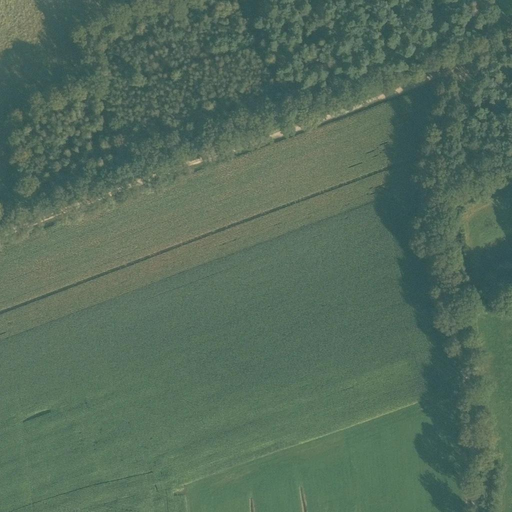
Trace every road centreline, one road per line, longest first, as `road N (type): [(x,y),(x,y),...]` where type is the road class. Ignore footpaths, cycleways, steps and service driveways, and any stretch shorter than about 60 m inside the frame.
road 1 (track): [(0,223),(283,134),(511,47)]
road 2 (track): [(471,64),(430,152),(421,203),(459,344),(471,511)]
